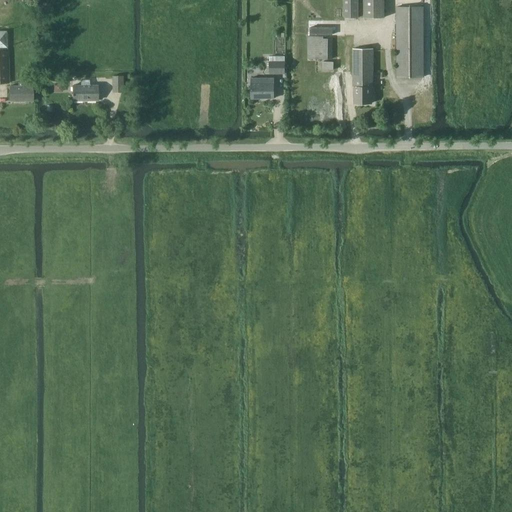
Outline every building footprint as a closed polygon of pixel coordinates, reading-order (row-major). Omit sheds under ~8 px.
[(358,0),(344,0),(344,18),(358,18),(358,0)] [(384,0),(364,0),(364,18),(384,18),(384,0)] [(391,12),(391,38),(409,39),(409,12),(391,12)] [(308,58),(332,58),(332,38),(323,38),(323,36),(308,36),(308,58)] [(0,83),(9,83),(9,51),(0,51),(0,83)] [(269,61),(269,74),(285,74),(285,61),(269,61)] [(333,70),(333,62),(323,62),(323,70),(333,70)] [(332,107),(360,107),(360,90),(358,90),(358,86),(373,86),(373,62),(352,62),(353,86),(354,86),(354,90),(332,90),(332,107)] [(251,98),(274,98),(274,78),(251,78),(251,98)] [(73,101),(98,100),(98,85),(90,85),(90,80),(80,80),(80,85),(73,85),(73,101)] [(10,101),(33,101),(33,86),(25,86),(25,82),(18,82),(18,86),(10,86),(10,101)]
